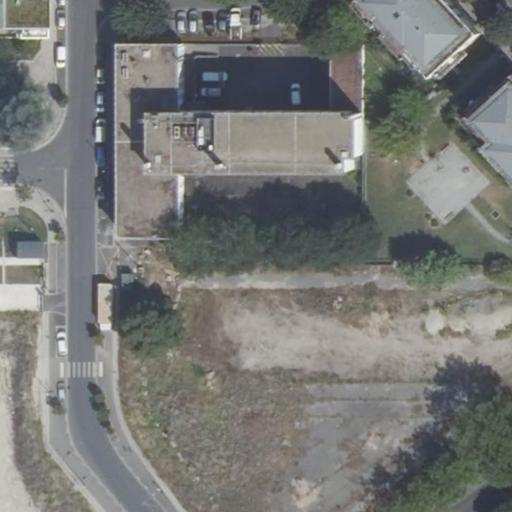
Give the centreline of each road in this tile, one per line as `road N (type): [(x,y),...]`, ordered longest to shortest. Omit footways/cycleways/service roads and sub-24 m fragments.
road 1 (unknown): [(81,268),(487,276)]
road 2 (residential): [(147,511),(94,444),(84,415),(80,166)]
road 3 (residential): [(83,4),(288,0)]
road 4 (residential): [(80,166),(83,4)]
